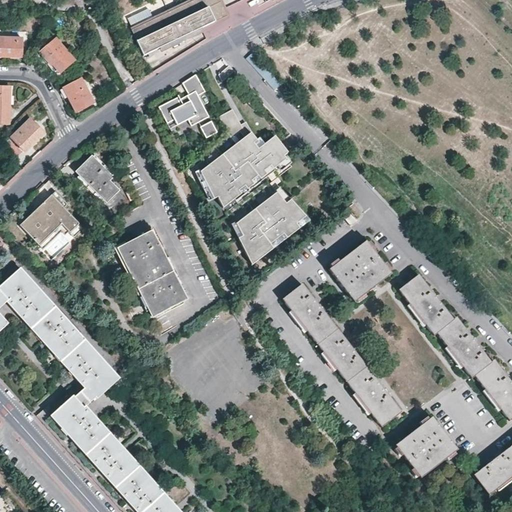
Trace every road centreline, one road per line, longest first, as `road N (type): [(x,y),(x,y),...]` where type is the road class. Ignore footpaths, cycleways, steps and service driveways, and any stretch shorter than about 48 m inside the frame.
road 1 (residential): [(307,0),(72,140)]
road 2 (residential): [(99,511),(0,401)]
